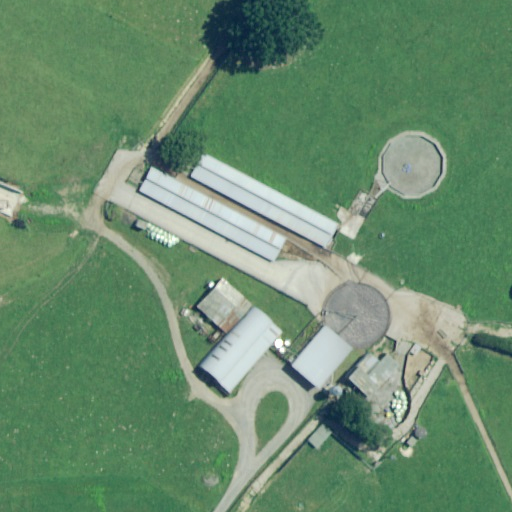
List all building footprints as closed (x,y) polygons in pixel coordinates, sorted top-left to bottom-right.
[(300,0),(266,0),(265,3),(289,18),(300,0)] [(191,148),(179,169),(323,247),(335,225),(191,148)] [(149,168),(137,191),(166,206),(167,207),(272,262),(284,239),(149,168)] [(248,305),(219,279),(194,307),(222,333),(248,305)] [(279,334),(251,308),(197,367),(225,392),(279,334)] [(348,350),(322,327),(288,366),(315,388),(348,350)] [(340,394),(350,383),(364,397),(394,366),(374,346),(364,356),(333,388),(340,394)] [(329,433),(321,426),(306,441),(314,448),(329,433)]
